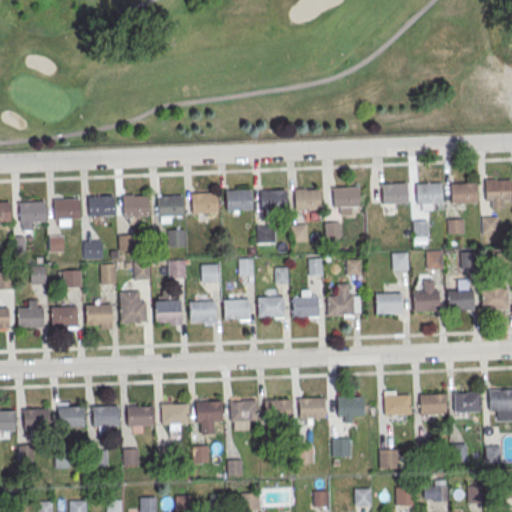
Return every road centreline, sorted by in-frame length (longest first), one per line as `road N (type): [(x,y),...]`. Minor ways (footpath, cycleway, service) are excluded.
road 1 (residential): [(511,140),(0,160)]
road 2 (residential): [(511,349),(0,369)]
